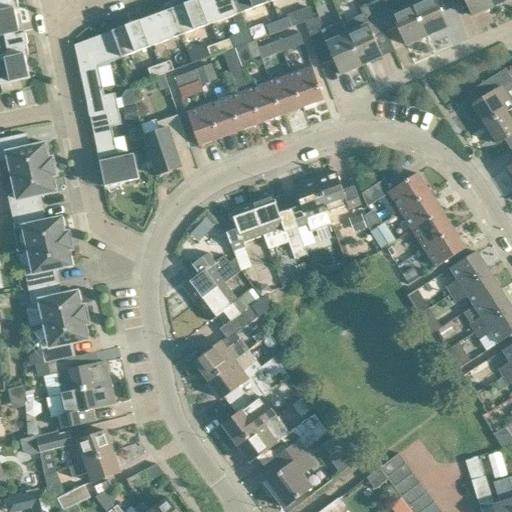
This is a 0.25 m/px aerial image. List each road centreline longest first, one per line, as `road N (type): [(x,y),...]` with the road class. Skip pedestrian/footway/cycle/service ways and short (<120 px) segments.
road 1 (residential): [(240,511),(171,413),(149,304),(155,252)]
road 2 (residential): [(155,252),(96,223),(51,18)]
road 3 (residential): [(155,252),(191,196),(219,178),(357,132)]
road 4 (residential): [(357,132),(394,133),(445,154),(511,242)]
road 5 (residential): [(357,132),(359,96),(511,29)]
